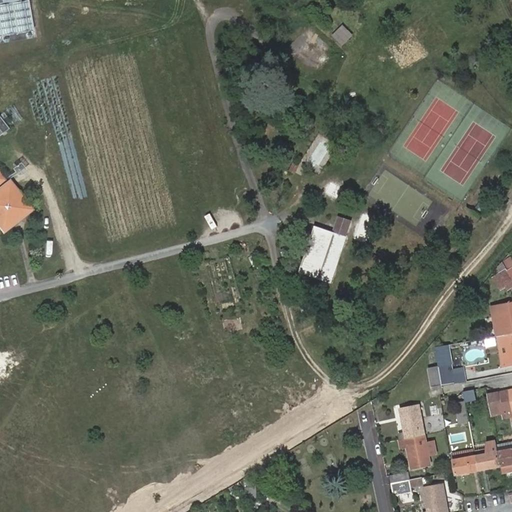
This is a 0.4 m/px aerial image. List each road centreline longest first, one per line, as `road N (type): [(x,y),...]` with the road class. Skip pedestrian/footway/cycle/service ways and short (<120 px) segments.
road 1 (track): [(358,392),(338,388),(315,368),(287,317),(262,227),(0,296)]
road 2 (track): [(168,511),(387,372),(511,220)]
